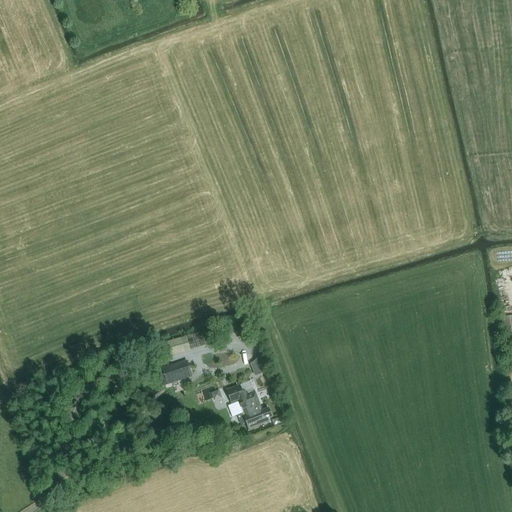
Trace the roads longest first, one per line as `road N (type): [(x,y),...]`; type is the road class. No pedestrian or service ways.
road 1 (track): [(275,347),(159,42)]
road 2 (track): [(0,107),(214,21),(214,3)]
